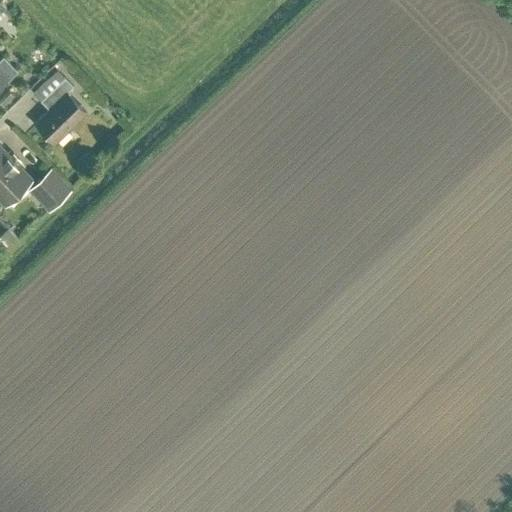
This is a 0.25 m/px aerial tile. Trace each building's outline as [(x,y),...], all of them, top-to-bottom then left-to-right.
[(0,84),(6,80),(5,79),(16,69),(2,55),(0,57),(0,84)] [(64,74),(45,93),(54,101),(35,120),(55,140),(86,109),(66,89),(72,83),(64,74)] [(0,99),(3,103),(13,93),(8,88),(0,95),(0,99)] [(0,194),(5,200),(29,176),(0,145),(0,194)] [(51,165),(28,188),(47,207),(47,208),(71,186),(70,185),(51,165)] [(0,235),(7,242),(15,234),(7,226),(0,232),(0,235)]
